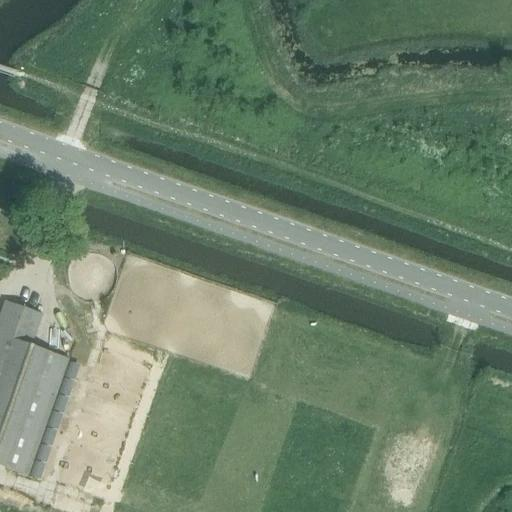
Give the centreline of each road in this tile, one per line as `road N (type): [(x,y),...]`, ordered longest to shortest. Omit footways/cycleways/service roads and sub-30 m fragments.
road 1 (tertiary): [(511,309),(0,130)]
road 2 (track): [(241,0),(274,89),(305,106),(511,98)]
